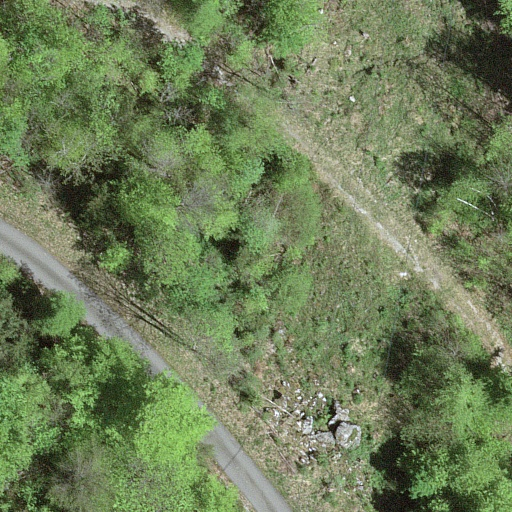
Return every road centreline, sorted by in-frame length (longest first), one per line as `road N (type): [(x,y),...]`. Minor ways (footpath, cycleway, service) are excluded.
road 1 (track): [(511,380),(103,0)]
road 2 (track): [(270,511),(112,326),(0,232)]
